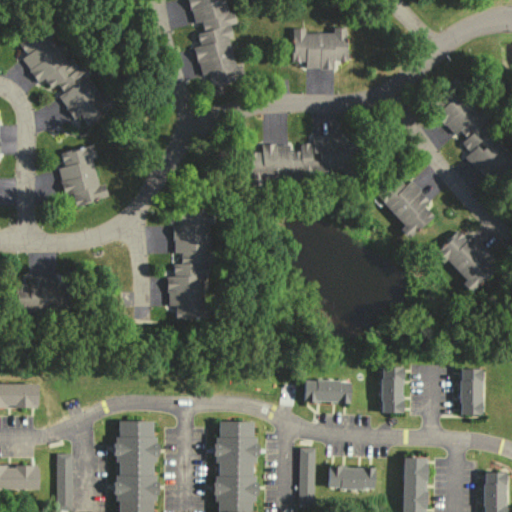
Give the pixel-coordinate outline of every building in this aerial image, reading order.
[(210,86),(242,78),(239,64),(234,65),(226,37),(231,36),(228,24),(235,22),(232,10),(226,12),(223,0),(186,0),(192,22),(199,21),(202,30),(195,32),(198,44),(192,46),(199,75),(207,73),(210,86)] [(113,105),(105,94),(100,98),(85,75),(87,74),(80,64),(76,67),(69,57),(64,61),(47,36),(50,34),(43,23),(15,41),(23,54),(18,57),(35,82),(41,78),(48,88),(51,86),(72,118),(78,114),(85,124),(113,105)] [(345,60),(345,26),(331,27),(331,31),(303,32),(303,27),(290,27),(290,61),(304,61),(304,68),(331,67),(331,60),(345,60)] [(511,162),(511,149),(511,150),(509,152),(480,124),(489,115),(480,106),(480,107),(452,79),(425,106),(453,134),(457,130),(464,137),(458,142),(467,151),(462,156),(490,184),(511,162)] [(248,180),(341,179),(341,176),(351,176),(350,134),(310,135),(311,142),(298,142),(298,150),(287,150),(287,143),(260,143),(260,151),(247,152),(248,180)] [(58,152),(61,166),(55,167),(62,195),(70,193),(73,205),(106,197),(102,183),(96,184),(90,157),(94,156),(91,144),(58,152)] [(401,225),(397,229),(406,238),(431,215),(422,205),(427,200),(409,180),(403,185),(395,176),(374,195),(401,225)] [(206,317),(206,304),(201,304),(200,276),(207,275),(205,223),(211,223),(211,210),(177,211),(177,224),(170,224),(171,253),(177,253),(178,263),(171,263),(171,275),(164,275),(165,305),(172,305),(173,318),(206,317)] [(493,269),(484,259),(489,255),(470,234),(464,239),(456,230),(431,253),(440,262),(444,259),(463,280),(460,283),(468,292),(493,269)] [(14,284),(15,318),(27,317),(27,313),(68,312),(67,284),(55,284),(54,275),(27,276),(27,283),(14,284)] [(400,412),(399,366),(377,366),(377,412),(400,412)] [(478,367),(457,367),(456,414),(478,414),(478,367)] [(347,402),(347,379),(301,379),(301,401),(347,402)] [(0,382),(44,383),(43,406),(39,406),(38,409),(20,409),(20,406),(16,406),(16,409),(0,409),(0,382)] [(112,511),(152,511),(153,421),(114,420),(112,511)] [(253,421),(214,421),(213,511),(250,511),(250,501),(253,501),(253,421)] [(312,503),(313,446),(297,446),(297,503),(312,503)] [(69,453),(53,453),(54,510),(69,509),(69,453)] [(400,511),(424,511),(424,457),(400,456),(400,511)] [(42,467),(42,487),(0,487),(0,463),(10,463),(10,467),(17,467),(17,464),(36,464),(36,467),(42,467)] [(372,467),(326,466),(326,488),(372,488),(372,467)] [(481,471),(480,511),(501,511),(503,471),(481,471)]
